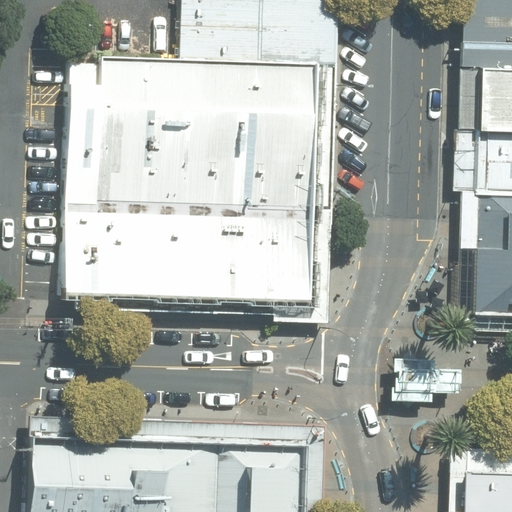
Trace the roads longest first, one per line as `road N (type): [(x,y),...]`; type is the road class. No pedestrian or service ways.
road 1 (tertiary): [(393,0),(387,248),(349,388)]
road 2 (residential): [(349,388),(280,369),(0,359)]
road 3 (tertiary): [(349,388),(379,511)]
